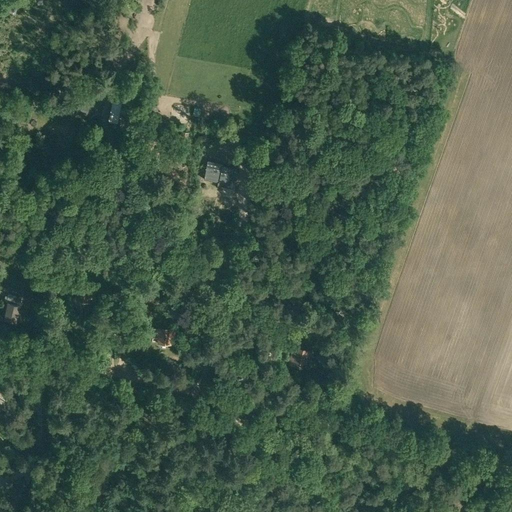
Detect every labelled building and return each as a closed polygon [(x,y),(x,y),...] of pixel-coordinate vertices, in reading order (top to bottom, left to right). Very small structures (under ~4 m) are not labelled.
[(76,112),(99,116),(103,97),(96,96),(95,97),(94,100),(86,99),(86,96),(75,93),(73,102),(78,103),(76,112)] [(120,104),(122,97),(115,96),(115,95),(113,95),(108,121),(117,122),(121,104),(120,104)] [(154,116),(153,115),(153,105),(153,104),(140,104),(141,116),(154,116)] [(194,107),(192,115),(199,117),(201,109),(194,107)] [(240,160),(255,164),(259,149),(244,145),(240,160)] [(224,168),(208,164),(204,183),(219,186),(219,188),(226,190),(225,191),(233,193),(237,173),(223,170),(224,168)] [(144,282),(145,269),(137,268),(136,281),(144,282)] [(76,299),(88,302),(90,296),(93,296),(95,288),(80,284),(76,299)] [(3,317),(15,320),(21,297),(9,294),(3,317)] [(158,343),(170,344),(170,336),(175,336),(175,329),(171,329),(171,328),(159,327),(158,343)] [(293,345),(291,355),(289,363),(299,365),(300,361),(306,362),(307,359),(310,359),(312,349),(293,345)] [(341,393),(349,395),(351,387),(343,385),(341,393)]
